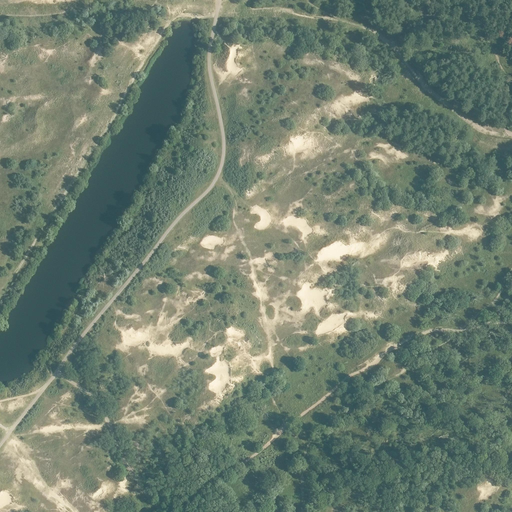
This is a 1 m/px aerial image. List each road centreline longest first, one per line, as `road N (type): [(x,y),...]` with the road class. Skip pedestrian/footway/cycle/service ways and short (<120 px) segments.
road 1 (track): [(0,445),(218,172),(223,136),(209,55),(219,0)]
road 2 (unknown): [(511,322),(428,331),(400,344),(192,499),(159,511)]
road 3 (track): [(162,511),(121,455),(98,403),(56,372)]
